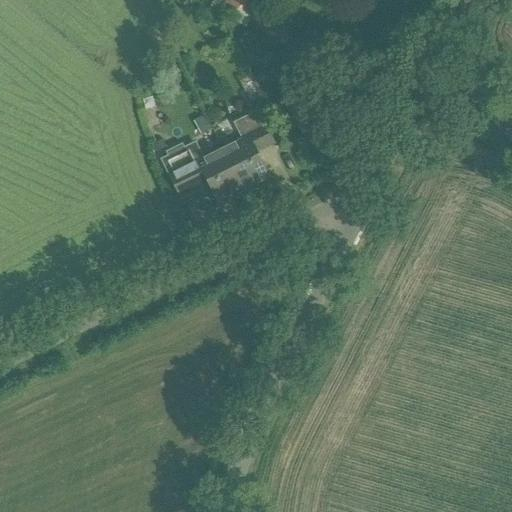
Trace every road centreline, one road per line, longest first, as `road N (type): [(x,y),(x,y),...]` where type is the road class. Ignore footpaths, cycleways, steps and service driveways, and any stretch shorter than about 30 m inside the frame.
road 1 (unclassified): [(0,367),(306,218),(354,217)]
road 2 (tertiary): [(233,511),(243,454),(354,217)]
road 3 (tertiary): [(354,217),(429,80)]
